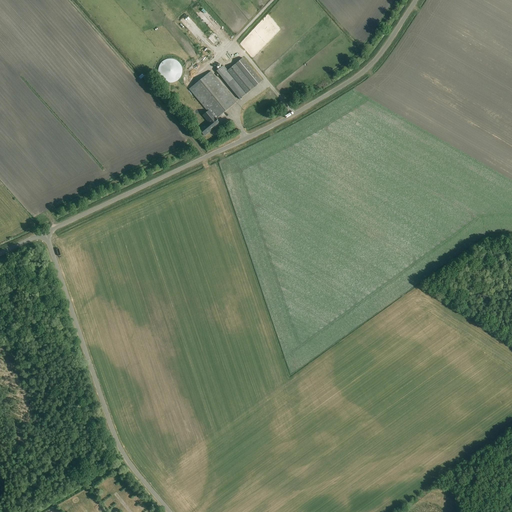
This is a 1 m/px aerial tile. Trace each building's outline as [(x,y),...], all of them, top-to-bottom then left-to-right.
[(197,7),(212,28),(218,24),(203,3),(197,7)] [(209,44),(212,41),(204,32),(203,30),(197,24),(194,25),(192,18),(189,15),(185,17),(183,19),(194,30),(194,31),(201,38),(202,43),(205,45),(209,44)] [(247,94),(254,88),(262,82),(243,58),(228,71),(224,66),(217,71),(240,100),(247,94)] [(162,63),(159,67),(158,71),(159,76),(162,80),(166,82),(170,83),(175,82),(179,79),(181,76),(182,71),(181,67),(178,63),(175,60),(170,59),(166,60),(162,63)] [(199,130),(203,135),(204,137),(213,128),(213,127),(218,122),(216,119),(236,102),(210,72),(189,90),(207,112),(202,116),(208,122),(201,128),(199,130)]
